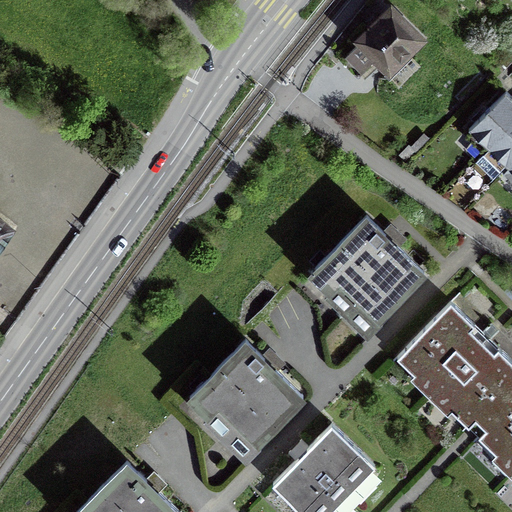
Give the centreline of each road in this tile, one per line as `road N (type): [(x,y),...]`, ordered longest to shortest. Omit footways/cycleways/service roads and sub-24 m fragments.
road 1 (primary): [(0,402),(236,64)]
road 2 (residential): [(285,97),(511,258)]
